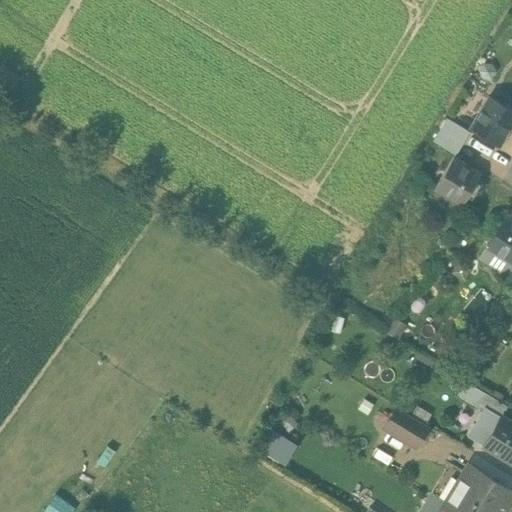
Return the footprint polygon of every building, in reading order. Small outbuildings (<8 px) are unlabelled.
[(511,122),(511,110),(490,97),(472,127),(499,143),(500,142),(499,142),(504,134),(505,134),(511,122)] [(469,131),(448,118),(441,130),(462,142),(469,131)] [(462,142),(441,130),(435,141),(455,153),(462,142)] [(454,158),(452,158),(435,187),(463,203),(480,174),(463,164),(463,165),(454,159),(454,158)] [(511,222),(505,218),(488,245),(511,259),(511,222)] [(508,405),(487,393),(480,404),(501,416),(508,405)] [(429,426),(398,407),(385,428),(416,447),(429,426)] [(511,421),(501,416),(483,445),(511,461),(511,421)] [(289,463),(301,440),(277,428),(265,450),(289,463)] [(504,511),(511,500),(511,490),(469,464),(445,503),(459,511),(504,511)] [(459,511),(445,503),(439,511),(459,511)]
